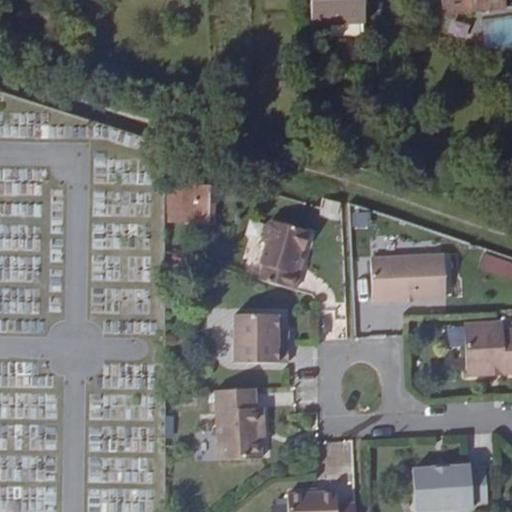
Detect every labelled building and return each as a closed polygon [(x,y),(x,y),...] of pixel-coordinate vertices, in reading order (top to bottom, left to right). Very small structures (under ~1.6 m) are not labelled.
[(364,36),(363,0),(309,0),(311,37),(364,36)] [(501,0),(438,0),(440,13),(502,8),(501,0)] [(482,47),(511,46),(511,15),(481,16),(482,47)] [(215,178),(189,170),(180,203),(205,210),(215,178)] [(262,266),(258,279),(295,290),(299,274),(294,273),(298,258),(301,250),(304,251),(309,232),(271,221),(266,225),(262,239),(264,243),(258,264),(262,266)] [(397,252),(398,238),(379,238),(379,251),(397,252)] [(511,261),(485,251),(478,267),(511,279),(511,261)] [(445,299),(443,257),(372,260),(373,305),(388,305),(388,301),(445,299)] [(303,260),(298,258),(294,273),(299,274),(303,260)] [(279,348),(279,333),(278,318),(236,318),(236,366),(289,366),(289,349),(279,348)] [(511,332),(504,333),(504,326),(468,327),(470,377),(492,377),(491,373),(501,372),(501,377),(511,376),(511,332)] [(288,334),(279,333),(279,348),(289,349),(288,334)] [(250,390),(209,392),(212,463),(254,461),(253,440),(252,426),(257,426),(256,410),(251,410),(250,390)] [(466,470),(445,471),(445,475),(431,475),(431,472),(410,473),(412,511),(470,511),(470,510),(484,510),(483,474),(467,474),(466,470)] [(355,511),(355,506),(338,506),(337,496),(288,498),(288,511),(355,511)] [(271,511),(286,511),(286,500),(272,500),(271,511)]
